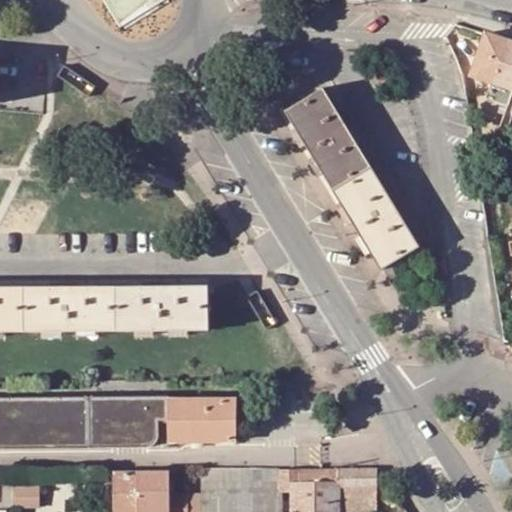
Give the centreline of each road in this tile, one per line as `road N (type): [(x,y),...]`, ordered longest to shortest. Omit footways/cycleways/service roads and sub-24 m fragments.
road 1 (tertiary): [(176,46),(394,400)]
road 2 (tertiary): [(481,511),(437,442),(394,400)]
road 3 (tertiary): [(64,0),(103,45),(153,56),(176,46)]
road 4 (tertiary): [(394,400),(404,455),(436,511)]
